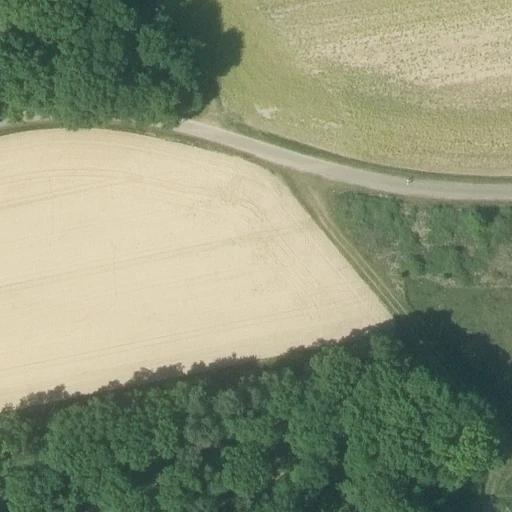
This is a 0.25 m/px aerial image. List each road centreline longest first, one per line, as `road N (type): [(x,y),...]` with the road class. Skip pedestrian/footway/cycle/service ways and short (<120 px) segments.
road 1 (unclassified): [(0,121),(77,113),(163,124),(275,154),(374,195),(511,201)]
road 2 (track): [(275,154),(511,460)]
